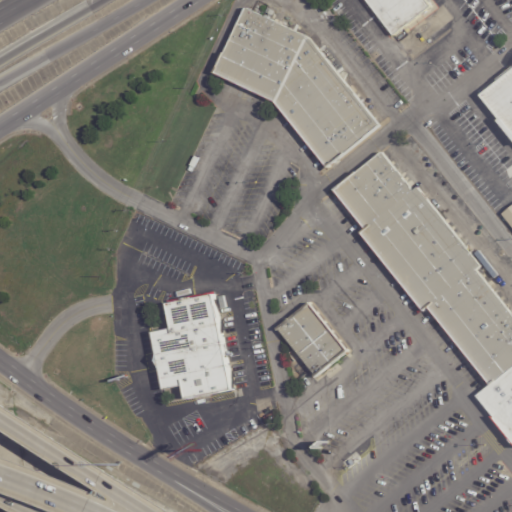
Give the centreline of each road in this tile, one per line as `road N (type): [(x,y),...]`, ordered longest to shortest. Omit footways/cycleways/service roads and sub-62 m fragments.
road 1 (secondary): [(0,123),(190,0)]
road 2 (secondary): [(244,511),(71,413)]
road 3 (motorway): [(151,511),(0,413)]
road 4 (motorway): [(199,511),(71,413)]
road 5 (motorway): [(0,84),(110,19)]
